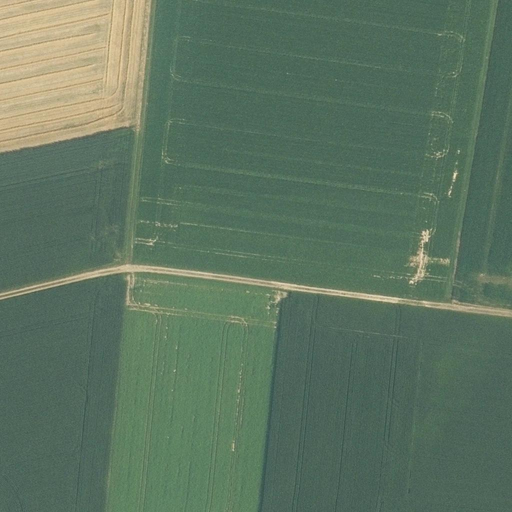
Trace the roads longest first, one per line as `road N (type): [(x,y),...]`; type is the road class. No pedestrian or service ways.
road 1 (track): [(0,298),(158,271),(511,320)]
road 2 (track): [(453,313),(500,0)]
road 3 (track): [(159,0),(129,270)]
